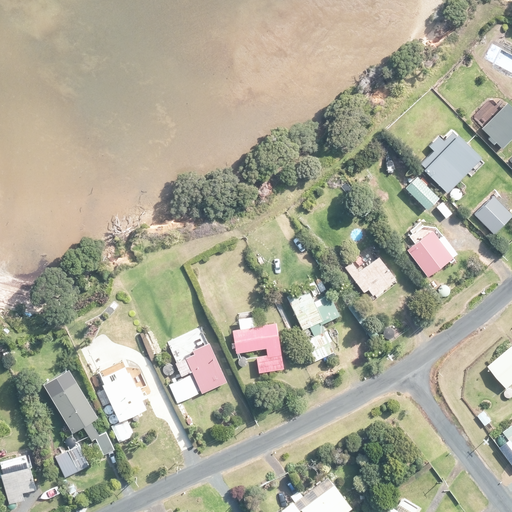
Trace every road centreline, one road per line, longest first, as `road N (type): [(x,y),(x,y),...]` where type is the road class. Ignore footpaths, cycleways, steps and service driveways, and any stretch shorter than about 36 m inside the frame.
road 1 (unclassified): [(113,511),(411,370)]
road 2 (residential): [(411,370),(511,506)]
road 3 (unclassified): [(411,370),(511,285)]
